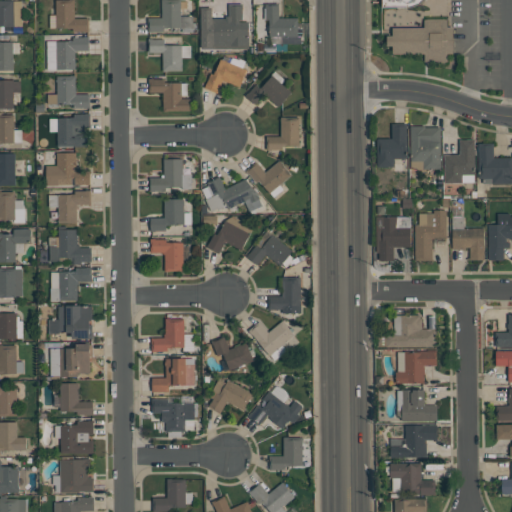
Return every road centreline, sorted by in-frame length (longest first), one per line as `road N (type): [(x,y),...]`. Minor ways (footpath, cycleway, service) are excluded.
road 1 (secondary): [(339,0),(347,511)]
road 2 (residential): [(117,0),(124,511)]
road 3 (residential): [(464,293),(467,511)]
road 4 (residential): [(341,94),(429,96),(511,119)]
road 5 (residential): [(344,295),(511,292)]
